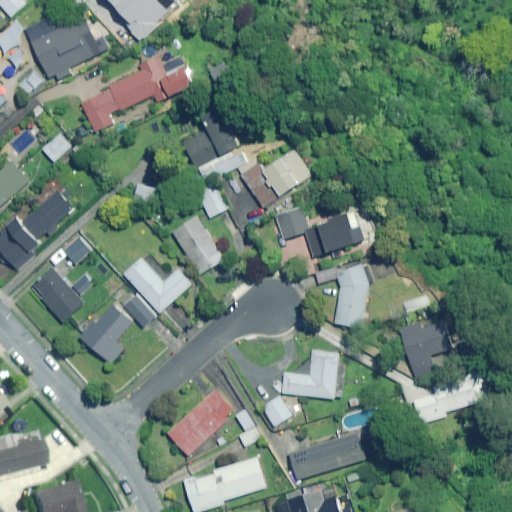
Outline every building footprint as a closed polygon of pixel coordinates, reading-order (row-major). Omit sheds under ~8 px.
[(0,0),(0,6),(11,18),(27,3),(24,0),(0,0)] [(144,29),(124,7),(107,22),(128,44),(144,29)] [(102,53),(84,17),(31,43),(49,79),(55,76),(57,80),(70,74),(68,69),(102,53)] [(23,41),(14,27),(0,36),(0,46),(5,54),(23,41)] [(24,63),(17,53),(9,59),(16,69),(24,63)] [(168,77),(159,57),(140,67),(142,71),(104,89),(105,93),(81,104),(95,133),(113,124),(109,115),(120,109),(121,111),(153,96),(157,104),(195,86),(186,68),(168,77)] [(43,81),(33,71),(18,86),(28,96),(43,81)] [(223,108),(203,117),(212,135),(186,148),(196,169),(250,143),(245,131),(236,135),(223,108)] [(71,147),(60,134),(42,150),(54,162),(71,147)] [(312,178),(295,151),(262,171),(258,165),(242,175),(263,209),(312,178)] [(0,207),(28,182),(11,163),(0,172),(0,207)] [(227,210),(214,184),(199,191),(203,199),(201,200),(210,219),(227,210)] [(74,211),(58,192),(21,224),(17,219),(0,233),(0,250),(16,269),(61,230),(57,225),(74,211)] [(308,226),(303,209),(276,218),(283,241),(305,234),(313,258),(372,239),(367,226),(360,228),(354,211),(308,226)] [(224,261),(197,217),(173,232),(201,276),(224,261)] [(93,252),(80,236),(63,251),(76,266),(93,252)] [(165,283),(142,259),(125,275),(161,314),(193,284),(180,270),(165,283)] [(369,285),(364,267),(343,273),(336,325),(363,328),(369,285)] [(339,279),(336,268),(315,274),(318,285),(339,279)] [(43,278),(45,279),(43,285),(37,291),(43,298),(41,300),(63,324),(84,305),(52,270),(43,278)] [(93,285),(83,276),(71,290),(81,298),(93,285)] [(434,304),(430,294),(415,300),(419,310),(434,304)] [(157,317),(137,295),(124,306),(144,328),(157,317)] [(134,321),(113,304),(97,325),(94,323),(81,339),(112,364),(124,349),(117,343),(134,321)] [(454,350),(447,322),(403,334),(415,377),(435,371),(431,356),(454,350)] [(338,354),(313,351),(310,376),(285,374),(283,394),(342,400),(345,366),(337,365),(338,354)] [(491,406),(484,381),(469,385),(467,378),(434,387),(436,394),(415,400),(422,425),(491,406)] [(210,392),(163,434),(182,458),(232,417),(210,392)] [(292,417),(280,397),(262,407),(274,428),(292,417)] [(254,426),(244,411),(236,416),(246,432),(254,426)] [(261,439),(255,428),(239,437),(245,448),(261,439)] [(365,460),(357,434),(289,454),(297,481),(365,460)] [(35,439),(0,448),(0,476),(42,466),(36,442),(35,439)] [(251,461),(180,482),(188,511),(198,511),(260,493),(251,461)] [(83,511),(74,479),(30,492),(35,511),(83,511)] [(340,511),(337,499),(324,503),(321,493),(301,492),(289,500),(292,511),(340,511)]
